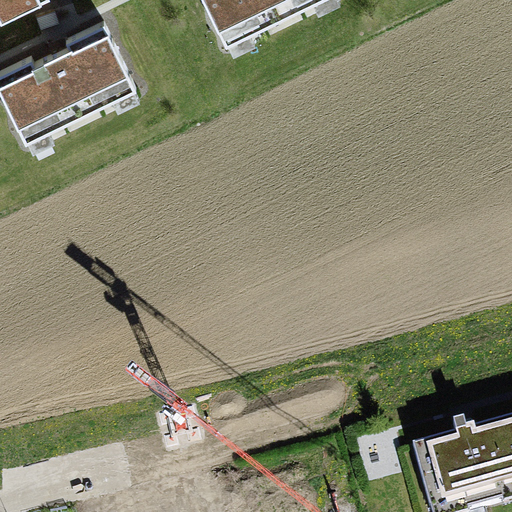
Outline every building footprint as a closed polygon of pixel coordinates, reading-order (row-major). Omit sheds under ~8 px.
[(0,0),(0,15),(31,0),(0,0)] [(206,0),(226,41),(313,0),(206,0)] [(104,23),(0,70),(0,78),(25,133),(133,84),(104,23)] [(511,418),(466,431),(463,421),(452,424),(455,434),(413,446),(430,506),(443,502),(451,507),(466,503),(468,511),(502,502),(500,494),(511,490),(511,418)] [(351,511),(349,503),(336,507),(337,511),(351,511)]
